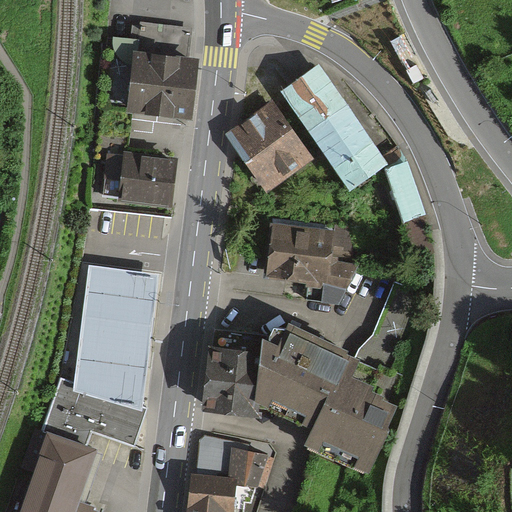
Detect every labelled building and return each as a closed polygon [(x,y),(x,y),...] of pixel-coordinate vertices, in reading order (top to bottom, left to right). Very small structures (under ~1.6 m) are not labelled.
[(195,33),(137,28),(136,42),(114,40),(108,112),(188,118),(195,33)] [(383,162),(316,69),(277,96),(344,189),(383,162)] [(310,159),(270,105),(230,134),(269,188),(310,159)] [(174,162),(121,159),(118,202),(171,206),(174,162)] [(405,166),(387,171),(413,255),(430,249),(405,166)] [(330,229),(276,224),(272,275),(312,278),(310,297),(337,300),(352,266),(327,263),(330,229)] [(155,278),(91,270),(77,386),(141,408),(155,278)] [(260,357),(211,351),(205,407),(256,412),(259,401),(308,424),(301,441),(369,471),(397,408),(352,385),(361,364),(272,321),(260,357)] [(77,386),(63,381),(17,511),(78,511),(77,511),(103,436),(135,447),(147,410),(141,408),(77,386)] [(275,454),(205,441),(199,511),(234,511),(236,492),(268,494),(275,454)]
